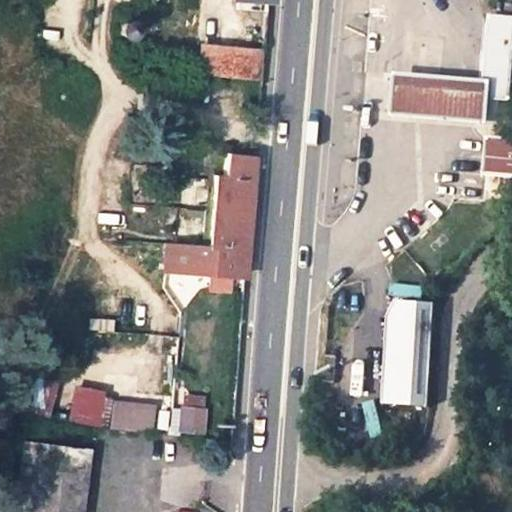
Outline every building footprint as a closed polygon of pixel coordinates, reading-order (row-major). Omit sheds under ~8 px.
[(511,82),(511,19),(492,18),(488,83),(486,97),(490,98),(511,99),(511,82)] [(115,26),(114,26),(112,27),(111,29),(110,30),(109,32),(109,33),(109,35),(109,37),(110,39),(111,40),(112,41),(114,42),(115,42),(117,43),(119,43),(120,42),(122,41),(123,40),(124,39),(125,37),(126,35),(126,33),(126,32),(125,30),(124,29),(123,28),(122,27),(121,26),(119,26),(117,26),(115,26)] [(253,56),(190,50),(188,78),(251,84),(253,56)] [(489,121),(490,98),(486,97),(488,83),(416,77),(399,75),(395,115),(413,116),(489,121)] [(511,176),(511,140),(490,139),(488,174),(511,176)] [(237,276),(245,162),(215,158),(213,181),(204,180),(199,248),(154,247),(153,272),(237,276)] [(436,303),(398,300),(390,315),(384,403),(429,406),(436,303)] [(179,395),(181,432),(206,431),(204,393),(179,395)] [(91,428),(154,429),(155,399),(92,397),(91,428)] [(73,511),(82,450),(14,445),(13,458),(11,457),(6,511),(73,511)]
